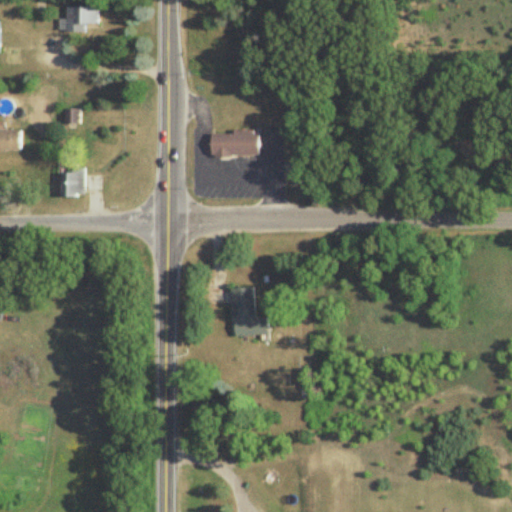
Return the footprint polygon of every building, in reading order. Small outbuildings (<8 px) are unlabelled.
[(98,7),(68,7),(68,20),(60,20),(60,33),(86,33),(86,25),(98,25),(98,7)] [(19,64),(19,51),(7,51),(7,64),(19,64)] [(21,132),(0,131),(0,152),(21,152),(21,132)] [(213,156),(260,156),(260,133),(213,133),(213,156)] [(85,197),(85,169),(62,169),(62,197),(85,197)] [(254,289),(232,290),(235,337),(269,335),(268,318),(256,319),(254,289)]
